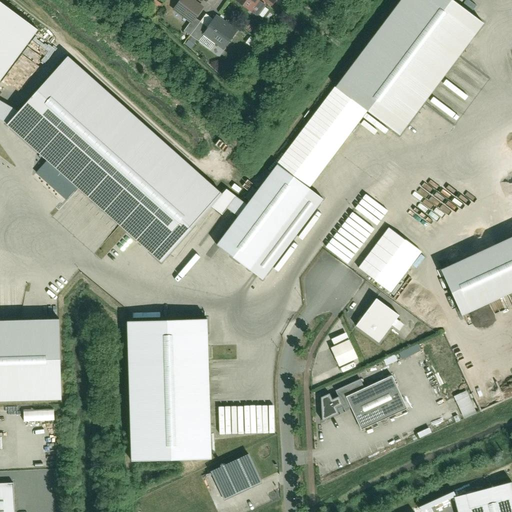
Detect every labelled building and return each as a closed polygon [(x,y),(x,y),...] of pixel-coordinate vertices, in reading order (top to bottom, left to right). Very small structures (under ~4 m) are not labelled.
[(159,0),(149,0),(146,4),(152,9),(159,0)] [(189,29),(199,15),(194,11),(202,0),(173,0),(171,3),(173,5),(170,9),(186,21),(183,25),(189,29)] [(241,0),(257,11),(265,0),(278,0),(282,2),(283,0),(241,0)] [(484,26),(448,0),(405,0),(336,93),(368,117),(400,140),(484,26)] [(220,45),(237,23),(215,6),(211,12),(205,7),(199,15),(189,29),(183,38),(190,43),(196,35),(202,39),(207,34),(220,45)] [(0,90),(40,37),(0,7),(0,90)] [(262,21),(254,20),(253,30),(261,30),(262,21)] [(162,263),(222,196),(67,57),(6,125),(162,263)] [(279,168),(311,192),(368,117),(336,93),(279,168)] [(219,246),(251,271),(311,192),(279,168),(219,246)] [(422,255),(389,231),(359,272),(392,297),(422,255)] [(511,297),(511,243),(445,274),(466,319),(511,297)] [(376,300),(356,327),(378,342),(397,315),(376,300)] [(0,321),(0,399),(62,398),(58,320),(0,321)] [(128,328),(131,463),(211,462),(208,326),(128,328)] [(355,359),(348,340),(330,348),(338,366),(355,359)] [(399,353),(402,359),(421,350),(417,344),(399,353)] [(351,407),(361,429),(408,407),(392,373),(367,385),(363,376),(335,389),(338,396),(343,406),(345,410),(351,407)] [(343,406),(338,396),(332,399),(329,393),(321,397),(322,421),(338,414),(337,409),(343,406)] [(23,422),(54,421),(53,408),(22,410),(23,422)] [(247,455),(212,472),(224,498),(260,481),(247,455)] [(511,511),(511,485),(511,483),(456,497),(460,511),(511,511)] [(0,511),(14,511),(13,486),(0,486),(0,511)]
